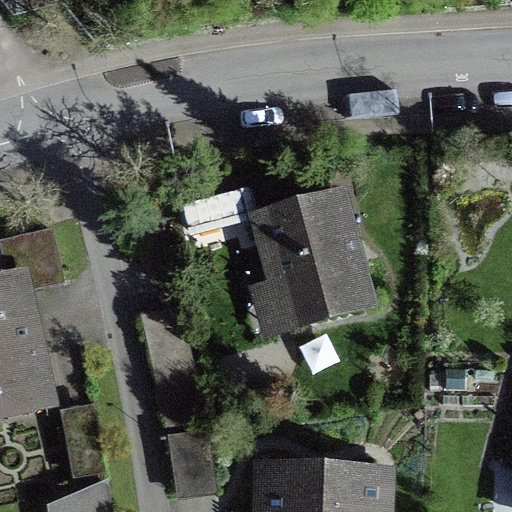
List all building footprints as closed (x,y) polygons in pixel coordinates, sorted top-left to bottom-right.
[(38,0),(0,0),(0,12),(10,24),(38,0)] [(383,324),(355,209),(263,231),(279,301),(261,305),(272,351),(383,324)] [(0,432),(62,418),(35,298),(59,292),(49,248),(0,259),(0,283),(2,293),(0,293),(0,432)] [(177,308),(141,316),(163,428),(199,421),(177,308)] [(204,434),(167,437),(172,493),(209,490),(204,434)] [(395,511),(396,485),(261,481),(259,511),(395,511)] [(111,511),(107,484),(49,509),(49,511),(111,511)]
